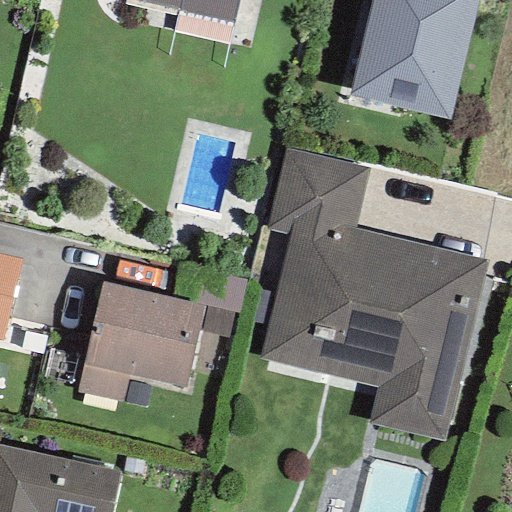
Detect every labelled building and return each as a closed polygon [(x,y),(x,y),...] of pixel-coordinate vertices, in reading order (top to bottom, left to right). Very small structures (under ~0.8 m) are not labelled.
[(144,0),(231,24),(236,0),(144,0)] [(448,121),(476,0),(371,0),(348,96),(448,121)] [(377,387),(367,425),(444,443),(489,260),(356,228),(371,167),(285,146),(264,231),(289,237),(259,359),(377,387)] [(20,259),(0,254),(0,341),(2,342),(20,259)] [(178,265),(170,297),(203,305),(207,306),(232,312),(238,314),(246,280),(178,265)] [(170,297),(102,282),(76,393),(121,403),(127,376),(183,389),(203,305),(170,297)] [(226,338),(232,312),(207,306),(201,332),(226,338)] [(0,511),(111,511),(121,471),(0,445),(0,511)]
